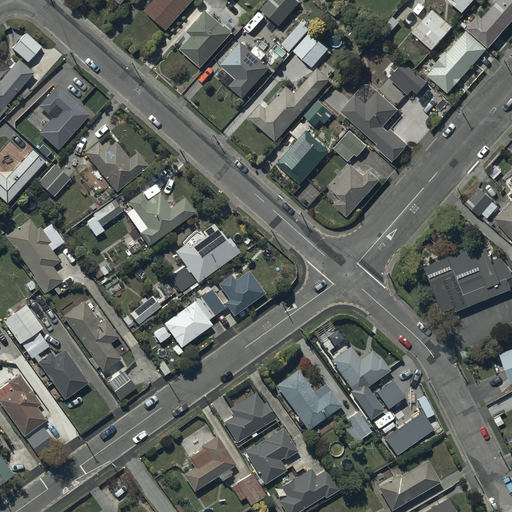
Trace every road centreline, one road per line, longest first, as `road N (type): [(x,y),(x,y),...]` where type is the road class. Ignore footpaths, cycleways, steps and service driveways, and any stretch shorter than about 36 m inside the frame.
road 1 (residential): [(36,0),(346,275)]
road 2 (residential): [(17,511),(346,275)]
road 3 (residential): [(346,275),(434,357),(511,511)]
road 4 (residential): [(346,275),(511,89)]
